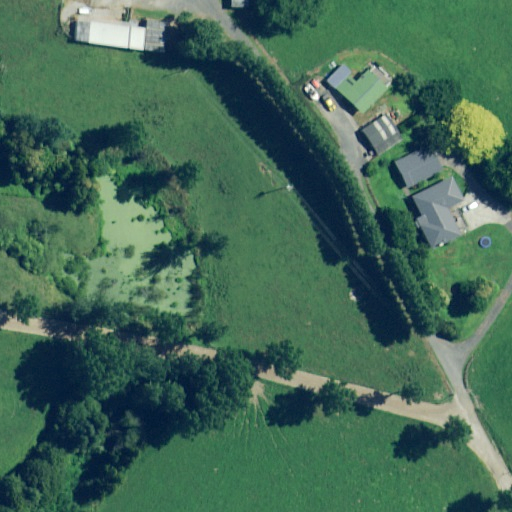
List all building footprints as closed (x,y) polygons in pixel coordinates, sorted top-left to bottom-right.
[(245,8),(244,0),(223,0),(223,8),(245,8)] [(117,48),(138,50),(141,29),(73,20),(70,42),(102,46),(117,48)] [(141,29),(138,50),(159,53),(162,32),(163,24),(142,21),(141,29)] [(117,48),(102,46),(100,59),(115,61),(117,48)] [(347,72),(339,65),(324,81),(359,115),(387,85),(368,66),(352,83),(344,75),(347,72)] [(400,128),(387,111),(358,131),(376,156),(405,136),(400,128)] [(439,171),(427,147),(392,164),(404,188),(439,171)] [(460,202),(448,178),(408,198),(417,217),(413,219),(428,250),(457,236),(444,209),(460,202)]
